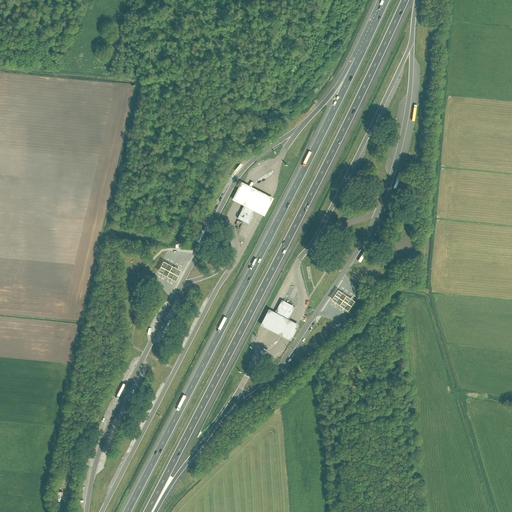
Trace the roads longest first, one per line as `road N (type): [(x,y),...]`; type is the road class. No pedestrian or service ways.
road 1 (motorway): [(147,511),(404,0)]
road 2 (motorway): [(364,46),(127,511)]
road 3 (motorway): [(155,511),(232,402)]
